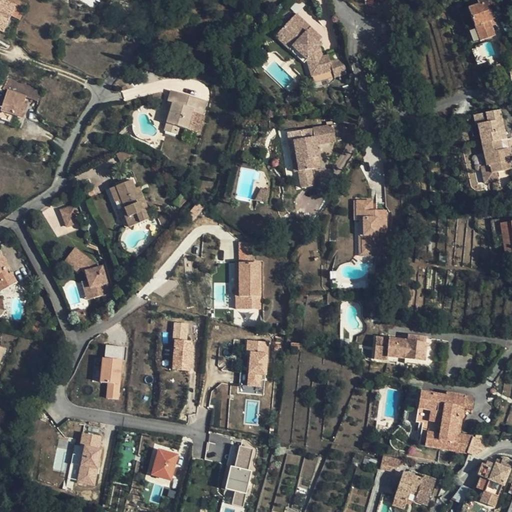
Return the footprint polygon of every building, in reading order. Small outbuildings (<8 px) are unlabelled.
[(0,0),(0,30),(3,32),(15,5),(2,0),(0,0)] [(489,6),(486,0),(477,0),(479,5),(469,8),(480,40),(503,31),(499,22),(496,24),(489,6)] [(296,9),(292,13),(299,20),(303,18),(296,9)] [(292,13),(283,21),(288,27),(283,31),(290,40),(288,42),(302,59),(303,59),(307,75),(328,71),(327,60),(325,54),(319,54),(317,44),(318,43),(315,39),(305,28),(309,24),(303,18),(299,20),(292,13)] [(299,62),(302,59),(288,42),(290,40),(283,31),(288,27),(283,21),(272,30),(299,62)] [(487,57),(483,44),(482,43),(476,46),(481,59),(487,57)] [(338,58),(327,60),(328,71),(329,77),(342,74),(338,58)] [(498,71),(509,67),(507,60),(495,64),(498,71)] [(485,62),(479,64),(482,73),(488,71),(485,62)] [(432,72),(420,74),(422,87),(435,84),(432,72)] [(6,94),(1,110),(13,114),(24,118),(28,106),(17,103),(19,98),(30,103),(35,91),(6,81),(2,92),(6,94)] [(174,91),(169,96),(165,110),(170,112),(166,123),(179,127),(188,129),(188,127),(191,119),(194,112),(203,115),(207,101),(174,91)] [(0,115),(11,119),(13,114),(1,110),(0,112),(0,115)] [(480,138),(481,145),(491,143),(489,134),(496,133),(493,112),(484,114),(485,116),(480,117),(480,114),(474,116),(476,127),(471,127),(473,139),(480,138)] [(469,128),(471,127),(476,127),(474,116),(466,117),(469,128)] [(197,120),(191,119),(188,127),(194,128),(197,120)] [(177,134),(179,127),(166,123),(164,131),(177,134)] [(327,125),(297,129),(298,138),(287,139),(289,153),(284,153),(286,172),(291,171),(293,187),(305,185),(303,168),(302,158),(310,157),(309,144),(328,141),(327,125)] [(281,131),(284,153),(289,153),(287,139),(298,138),(297,129),(281,131)] [(498,141),(496,133),(489,134),(491,143),(498,141)] [(474,146),(481,145),(480,138),(473,139),(474,146)] [(483,155),(476,155),(478,167),(473,168),(477,185),(491,182),(490,174),(503,172),(500,156),(499,157),(497,151),(493,152),(491,143),(481,145),(483,155)] [(474,146),(476,155),(483,155),(481,145),(474,146)] [(121,161),(131,155),(127,148),(117,154),(121,161)] [(310,157),(302,158),(303,168),(311,167),(310,157)] [(137,193),(136,188),(132,180),(110,189),(116,202),(119,201),(130,226),(148,219),(145,210),(148,209),(141,192),(137,193)] [(270,191),(263,188),(258,199),(266,202),(270,191)] [(189,197),(184,192),(175,201),(180,207),(189,197)] [(71,197),(56,203),(65,223),(79,217),(71,197)] [(126,228),(130,226),(119,201),(116,202),(126,228)] [(363,201),(347,201),(347,221),(349,221),(354,221),(354,236),(351,236),(350,254),(364,254),(364,233),(376,233),(376,211),(363,211),(363,201)] [(511,220),(500,223),(499,219),(491,220),(495,247),(503,246),(505,252),(511,251),(511,220)] [(73,245),(64,258),(77,267),(80,263),(85,267),(88,275),(94,293),(110,288),(101,262),(99,262),(73,245)] [(0,282),(2,282),(4,286),(15,280),(0,254),(0,282)] [(262,261),(242,260),(241,280),(238,280),(237,305),(252,306),(252,293),(260,294),(262,261)] [(88,275),(83,277),(89,296),(94,293),(88,275)] [(16,283),(15,280),(4,286),(0,288),(0,289),(1,291),(16,283)] [(260,294),(252,293),(252,306),(259,306),(260,294)] [(86,305),(76,309),(77,314),(87,310),(86,305)] [(40,328),(43,320),(38,318),(34,326),(40,328)] [(173,372),(191,373),(193,344),(188,343),(190,325),(176,324),(173,372)] [(427,342),(426,342),(407,340),(406,340),(375,337),(374,348),(387,349),(387,356),(405,358),(425,360),(427,342)] [(267,376),(270,344),(247,342),(246,355),(251,356),(249,387),(262,388),(263,376),(267,376)] [(62,351),(57,348),(51,357),(57,360),(62,351)] [(387,349),(374,348),(373,355),(387,356),(387,349)] [(120,400),(124,362),(104,360),(101,384),(110,384),(109,399),(120,400)] [(467,452),(473,436),(460,433),(456,433),(457,424),(461,425),(463,406),(465,394),(447,392),(446,395),(421,391),(416,422),(423,423),(419,445),(467,452)] [(474,396),(465,394),(463,406),(473,408),(474,396)] [(85,447),(79,483),(96,486),(104,438),(83,435),(81,446),(85,447)] [(232,504),(243,506),(251,470),(248,469),(252,448),(237,445),(227,489),(235,491),(232,504)] [(172,482),(178,456),(158,451),(152,477),(172,482)] [(375,458),(365,455),(363,462),(374,464),(375,458)] [(383,457),(381,469),(394,472),(397,460),(383,457)] [(482,501),(496,506),(504,484),(506,485),(511,469),(511,459),(505,457),(502,464),(498,462),(497,463),(490,460),(488,464),(484,462),(479,474),(483,476),(478,487),(486,490),(482,501)] [(403,472),(394,499),(406,503),(410,493),(411,490),(417,492),(416,496),(415,500),(427,504),(435,478),(424,475),(422,479),(403,472)] [(404,509),(406,503),(394,499),(392,505),(404,509)]
